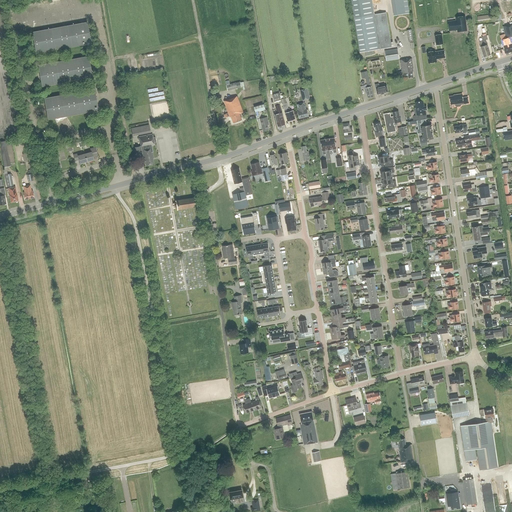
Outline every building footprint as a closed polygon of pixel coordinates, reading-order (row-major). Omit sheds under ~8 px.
[(351,0),(354,18),(360,59),(366,58),(365,51),(371,50),(372,54),(375,53),(374,50),(391,47),(386,13),(375,14),(379,44),(374,15),(371,0),(351,0)] [(392,0),(395,15),(410,13),(408,0),(392,0)] [(456,21),(448,22),(449,31),(457,30),(457,32),(467,31),(465,16),(455,17),(456,21)] [(511,20),(511,16),(507,17),(508,23),(509,25),(503,27),(506,38),(501,40),(505,53),(511,50),(511,42),(510,37),(511,36),(511,20)] [(87,22),(32,32),(36,53),(91,44),(87,22)] [(487,45),(485,40),(487,39),(486,33),(482,35),(483,37),(481,37),(483,41),(479,42),(481,47),(480,47),(481,48),(480,48),(482,53),(482,52),(483,56),(485,57),(490,55),(487,45)] [(397,49),(385,51),(386,61),(399,59),(397,49)] [(444,51),(435,52),(435,51),(427,52),(429,63),(436,62),(436,59),(438,58),(438,59),(445,57),(444,51)] [(89,56),(38,65),(42,86),(92,77),(89,56)] [(412,72),(414,72),(412,59),(400,61),(402,72),(398,72),(398,76),(402,75),(402,76),(408,76),(409,78),(413,78),(412,72)] [(381,66),(379,60),(371,62),(372,68),(381,66)] [(228,91),(237,88),(237,87),(240,87),(239,83),(236,83),(230,84),(229,80),(225,81),(226,85),(228,91)] [(370,84),(364,85),(366,93),(368,98),(374,97),(371,86),(370,84)] [(379,87),(378,84),(375,85),(377,94),(381,93),(381,94),(384,94),(384,93),(388,92),(386,86),(379,87)] [(307,88),(300,90),(302,100),(310,98),(307,88)] [(94,89),(44,98),(48,120),(98,110),(94,89)] [(449,97),(451,105),(455,104),(455,106),(457,107),(460,106),(461,105),(469,103),(468,97),(463,98),(462,94),(456,95),(456,96),(449,97)] [(239,114),(243,112),(237,96),(224,101),(228,114),(227,114),(227,113),(223,115),(225,118),(228,117),(229,116),(229,117),(231,117),(233,123),(242,120),(239,114)] [(281,103),(279,96),(273,98),(276,105),(281,103)] [(427,119),(426,115),(425,110),(427,110),(426,106),(424,107),(423,101),(415,102),(416,108),(414,108),(416,116),(413,116),(413,120),(427,119)] [(264,103),(254,106),(255,113),(256,112),(255,111),(258,111),(259,112),(266,110),(264,103)] [(299,118),(308,116),(307,109),(306,110),(304,103),(297,105),(298,112),(299,118)] [(274,115),(275,118),(278,126),(285,124),(281,113),(282,113),(279,105),(275,106),(278,114),(274,115)] [(285,113),(288,122),(295,119),(292,111),(291,111),(290,108),(284,110),(285,113)] [(397,123),(401,122),(400,118),(398,111),(392,112),(393,116),(391,117),(390,113),(383,114),(387,133),(396,131),(395,125),(397,125),(397,123)] [(267,125),(268,124),(267,117),(260,119),(263,132),(269,130),(267,125)] [(422,133),(432,132),(431,125),(425,126),(424,119),(417,120),(418,130),(421,129),(422,133)] [(382,135),(382,134),(381,131),(382,130),(380,122),(373,125),(376,132),(374,133),(376,137),(382,135)] [(343,133),(353,132),(352,128),(350,128),(349,123),(342,124),(343,129),(343,133)] [(150,132),(149,125),(131,129),(133,136),(150,132)] [(458,125),(458,126),(454,127),(455,133),(467,131),(466,125),(462,125),(458,125)] [(511,130),(503,132),(502,132),(503,138),(511,137),(511,130)] [(433,139),(432,132),(422,133),(422,137),(419,138),(420,143),(428,142),(427,139),(433,139)] [(154,145),(154,142),(155,142),(156,141),(155,138),(154,137),(153,138),(152,134),(139,137),(141,146),(133,148),(134,157),(141,155),(141,158),(143,158),(144,162),(145,161),(146,166),(154,164),(153,159),(154,158),(152,152),(153,152),(152,146),(154,145)] [(464,136),(465,140),(456,141),(457,148),(465,147),(466,148),(472,147),(471,141),(480,139),(479,134),(464,136)] [(328,139),(329,150),(333,150),(333,153),(337,153),(334,138),(329,139),(328,139)] [(329,150),(328,139),(326,139),(326,140),(321,140),(323,155),(326,154),(326,151),(329,150)] [(11,166),(5,141),(0,142),(0,147),(4,167),(11,166)] [(300,161),(310,160),(308,151),(307,151),(305,146),(301,147),(301,149),(298,149),(300,161)] [(91,152),(84,154),(87,162),(94,160),(93,156),(97,155),(95,147),(90,149),(91,152)] [(286,152),(286,153),(285,152),(283,152),(282,153),(279,154),(281,164),(288,163),(286,152)] [(347,153),(349,162),(359,160),(358,155),(354,156),(353,152),(347,153)] [(80,164),(87,162),(84,154),(78,156),(77,154),(73,155),(75,161),(79,160),(80,164)] [(271,166),(276,165),(278,165),(276,159),(275,154),(270,155),(270,157),(269,158),(271,166)] [(472,158),(471,154),(459,156),(460,162),(468,161),(468,158),(472,158)] [(386,166),(394,165),(393,159),(389,160),(389,156),(378,157),(379,164),(385,163),(386,166)] [(359,165),(359,160),(349,162),(350,171),(356,170),(356,165),(359,165)] [(252,176),(262,173),(261,169),(260,169),(259,162),(251,164),(253,171),(251,171),(252,176)] [(431,170),(438,169),(436,162),(430,163),(427,164),(427,170),(430,169),(431,170)] [(468,168),(469,169),(461,171),(462,177),(470,176),(472,175),(475,175),(475,174),(478,174),(477,173),(474,169),(473,164),(468,165),(467,165),(468,168)] [(270,180),(267,167),(262,169),(265,182),(270,180)] [(382,179),(392,177),(391,173),(394,173),(393,167),(386,168),(386,171),(381,172),(382,179)] [(241,179),(239,169),(231,171),(234,184),(242,182),(245,192),(232,195),(236,209),(248,206),(246,196),(252,194),(249,177),(241,179)] [(492,171),(477,173),(478,174),(475,174),(476,179),(480,178),(480,180),(484,179),(484,178),(494,176),(493,172),(492,172),(492,171)] [(4,175),(7,187),(13,186),(11,173),(4,175)] [(393,181),(392,177),(382,179),(383,186),(389,185),(389,188),(396,186),(396,181),(393,181)] [(319,181),(308,183),(310,189),(320,188),(319,181)] [(359,183),(360,189),(359,189),(360,195),(367,194),(366,188),(365,182),(359,183)] [(32,191),(31,191),(30,185),(24,187),(25,192),(23,193),(25,200),(34,198),(32,191)] [(479,187),(480,195),(490,193),(489,186),(479,187)] [(8,188),(9,195),(11,202),(15,201),(16,202),(17,202),(17,201),(18,201),(15,187),(8,188)] [(433,188),(430,189),(431,190),(430,190),(431,195),(434,195),(441,194),(440,187),(433,188)] [(321,197),(310,199),(311,206),(322,205),(322,201),(329,199),(328,192),(322,193),(323,197),(321,197)] [(344,202),(343,193),(336,195),(337,203),(344,202)] [(385,202),(391,201),(391,202),(397,201),(396,195),(392,195),(391,194),(386,195),(386,197),(385,198),(385,202)] [(177,210),(196,207),(194,197),(175,201),(175,203),(173,203),(173,208),(176,207),(177,210)] [(474,198),(474,197),(467,198),(468,206),(475,205),(477,204),(477,206),(481,205),(481,200),(479,200),(478,197),(476,198),(474,198)] [(442,199),(435,200),(432,201),(433,207),(436,207),(443,206),(442,199)] [(364,203),(356,204),(354,204),(354,202),(346,203),(347,209),(355,208),(355,207),(357,207),(358,214),(366,213),(364,203)] [(410,203),(411,212),(418,211),(417,202),(410,203)] [(289,211),(288,203),(279,204),(281,212),(289,211)] [(388,219),(400,217),(399,214),(402,214),(402,209),(399,210),(399,209),(387,211),(388,219)] [(472,211),(472,212),(467,212),(468,219),(476,218),(476,217),(480,217),(479,210),(475,211),(475,210),(472,211)] [(481,216),(481,220),(499,217),(498,211),(491,212),(491,211),(487,212),(488,215),(481,216)] [(241,223),(243,233),(255,231),(254,224),(258,224),(256,213),(252,214),(253,216),(247,217),(248,222),(241,223)] [(317,214),(318,218),(314,219),(316,230),(325,229),(323,220),(325,219),(324,213),(317,214)] [(437,220),(437,221),(445,219),(444,213),(436,214),(436,213),(431,214),(432,218),(433,221),(437,220)] [(267,219),(269,231),(279,229),(277,217),(267,219)] [(367,219),(357,220),(357,217),(351,218),(351,223),(359,221),(361,230),(369,229),(367,219)] [(290,232),(298,230),(297,226),(298,226),(297,222),(296,222),(296,218),(287,220),(288,224),(290,232)] [(396,234),(400,233),(403,233),(402,225),(399,226),(398,224),(395,224),(395,226),(391,227),(392,228),(389,228),(390,233),(396,232),(396,234)] [(445,226),(437,227),(434,227),(435,233),(438,233),(438,234),(446,232),(445,226)] [(487,232),(473,234),(474,240),(481,239),(481,238),(481,236),(488,235),(487,232)] [(321,236),(322,240),(318,241),(319,246),(320,252),(328,251),(327,247),(328,247),(329,246),(329,241),(334,240),(334,234),(321,236)] [(362,239),(364,247),(371,245),(369,235),(360,237),(359,234),(353,235),(353,240),(362,239)] [(440,246),(448,245),(446,238),(439,240),(436,240),(437,246),(440,246)] [(229,264),(237,264),(236,258),(231,259),(231,257),(232,257),(230,245),(222,246),(223,253),(224,258),(228,257),(229,264)] [(487,252),(486,247),(478,248),(478,251),(473,251),(474,258),(482,257),(482,253),(487,252)] [(442,259),(449,258),(448,251),(441,252),(438,253),(439,259),(442,259)] [(367,257),(360,258),(360,264),(363,263),(364,269),(367,269),(368,270),(370,270),(371,268),(375,268),(374,262),(370,263),(370,262),(367,263),(367,257)] [(322,263),(323,269),(332,267),(336,266),(335,258),(328,259),(329,262),(322,263)] [(348,275),(356,274),(355,264),(348,265),(347,266),(348,275)] [(406,277),(406,275),(408,275),(407,270),(406,270),(405,265),(399,266),(399,271),(396,272),(397,278),(406,277)] [(479,277),(487,276),(487,275),(491,275),(490,265),(485,266),(477,267),(478,274),(479,277)] [(332,270),(332,267),(323,269),(324,274),(331,273),(332,277),(339,276),(338,272),(336,272),(336,270),(332,270)] [(482,296),(483,297),(484,296),(489,295),(488,290),(492,289),(491,282),(482,283),(482,286),(480,286),(481,293),(480,294),(481,295),(482,296)] [(414,283),(411,283),(406,284),(406,286),(400,287),(401,295),(408,294),(407,288),(414,287),(414,283)] [(234,315),(242,314),(240,303),(242,303),(241,295),(234,296),(235,302),(231,302),(232,307),(233,307),(234,315)] [(377,295),(369,296),(364,297),(365,299),(369,298),(370,303),(378,302),(377,295)] [(422,300),(422,299),(413,301),(412,302),(412,304),(403,306),(403,310),(404,310),(405,316),(412,315),(411,307),(425,305),(424,300),(422,300)] [(484,313),(491,312),(490,306),(491,306),(491,301),(483,303),(484,313)] [(451,309),(451,310),(458,309),(457,302),(450,303),(447,303),(448,309),(451,309)] [(343,306),(343,308),(330,310),(332,316),(341,315),(340,311),(347,310),(346,306),(343,306)] [(379,308),(369,310),(368,306),(361,307),(362,312),(370,311),(372,320),(380,319),(379,313),(379,312),(379,308)] [(408,332),(415,331),(413,323),(415,323),(421,322),(421,317),(415,318),(415,321),(414,321),(405,322),(406,326),(407,326),(408,332)] [(496,325),(497,325),(496,321),(492,322),(491,318),(484,319),(486,327),(496,325)] [(299,328),(300,333),(304,332),(305,336),(313,335),(311,328),(308,328),(306,320),(299,321),(300,328),(299,328)] [(348,327),(347,325),(343,325),(333,327),(330,327),(331,333),(340,331),(340,329),(348,327)] [(371,339),(374,338),(383,337),(381,326),(373,328),(374,333),(370,334),(371,339)] [(486,339),(489,338),(489,339),(493,338),(492,338),(503,336),(503,337),(508,336),(506,327),(501,328),(502,330),(493,331),(485,332),(486,339)] [(280,339),(280,342),(291,340),(290,334),(285,334),(284,329),(270,331),(270,334),(269,334),(270,338),(271,338),(271,340),(280,339)] [(340,331),(331,333),(332,339),(345,337),(344,335),(341,335),(340,331)] [(463,340),(462,340),(462,337),(460,337),(459,335),(454,336),(455,341),(453,342),(453,347),(458,346),(459,352),(465,351),(464,345),(464,343),(463,342),(463,340)] [(240,354),(249,353),(248,347),(251,346),(250,338),(243,339),(244,343),(239,344),(240,354)] [(424,355),(434,353),(434,354),(438,353),(436,345),(430,346),(429,343),(422,345),(424,355)] [(412,357),(419,356),(418,344),(409,345),(410,353),(411,353),(412,357)] [(358,350),(359,356),(366,354),(364,347),(360,348),(360,350),(358,350)] [(337,356),(340,369),(351,367),(348,353),(337,356)] [(296,354),(290,356),(292,364),(298,363),(296,354)] [(379,357),(379,360),(377,360),(378,364),(381,364),(382,368),(389,367),(388,360),(389,360),(388,356),(379,357)] [(354,366),(356,374),(367,371),(364,362),(364,360),(353,363),(354,366)] [(278,380),(282,379),(287,377),(284,370),(275,373),(278,380)] [(322,370),(314,372),(316,380),(314,381),(314,384),(318,383),(319,386),(323,385),(322,379),(324,379),(322,370)] [(456,384),(464,382),(463,371),(455,373),(455,376),(449,377),(450,384),(456,383),(456,384)] [(342,372),(334,373),(336,381),(346,379),(345,374),(343,374),(342,372)] [(291,380),(293,385),(291,386),(293,392),(294,392),(296,392),(297,390),(297,389),(302,387),(300,381),(303,380),(301,373),(297,375),(298,378),(291,380)] [(431,377),(433,384),(444,381),(442,375),(431,377)] [(412,386),(413,387),(409,388),(410,393),(410,394),(419,392),(418,385),(421,384),(421,385),(425,384),(423,377),(411,380),(412,386)] [(269,398),(280,395),(277,386),(266,389),(269,398)] [(433,388),(427,389),(430,409),(437,408),(436,403),(435,403),(433,388)] [(381,402),(380,398),(379,392),(374,394),(373,393),(366,394),(368,403),(375,401),(375,404),(381,402)] [(449,396),(450,405),(465,402),(465,398),(458,399),(458,394),(449,396)] [(256,410),(262,408),(259,400),(258,397),(256,398),(257,401),(253,402),(256,410)] [(348,408),(352,406),(353,409),(357,408),(357,409),(361,408),(360,402),(357,403),(355,398),(346,400),(348,408)] [(251,411),(247,399),(244,400),(246,404),(243,405),(246,413),(251,411)] [(250,399),(247,399),(251,411),(256,410),(253,402),(251,403),(250,399)] [(465,402),(450,405),(453,418),(470,415),(467,402),(465,402)] [(493,409),(484,411),(486,422),(490,421),(491,421),(493,420),(492,417),(494,417),(493,409)] [(299,414),(301,424),(300,424),(304,445),(317,442),(312,412),(299,414)] [(436,423),(435,413),(420,415),(421,425),(436,423)] [(273,430),(275,440),(285,438),(282,426),(286,425),(287,426),(289,426),(288,424),(292,423),(290,415),(276,419),(279,429),(273,430)] [(365,423),(363,415),(357,417),(358,419),(354,420),(356,425),(365,423)] [(486,422),(460,426),(466,461),(476,460),(475,449),(477,448),(480,470),(497,468),(490,421),(486,422)] [(399,440),(396,441),(396,445),(398,444),(401,462),(414,461),(412,445),(412,444),(406,445),(405,439),(399,439),(399,440)] [(319,451),(312,453),(314,462),(321,461),(319,451)] [(395,474),(398,489),(410,488),(407,472),(399,473),(399,471),(396,472),(396,473),(395,474)] [(474,478),(463,480),(467,505),(478,503),(474,478)] [(230,499),(235,499),(235,503),(236,503),(243,502),(242,497),(241,490),(229,493),(230,499)] [(451,494),(446,494),(447,502),(448,501),(449,506),(451,506),(452,509),(456,509),(460,508),(459,501),(458,501),(457,492),(451,493),(451,494)] [(251,511),(252,511),(260,511),(258,499),(251,501),(253,507),(251,508),(251,511)]
